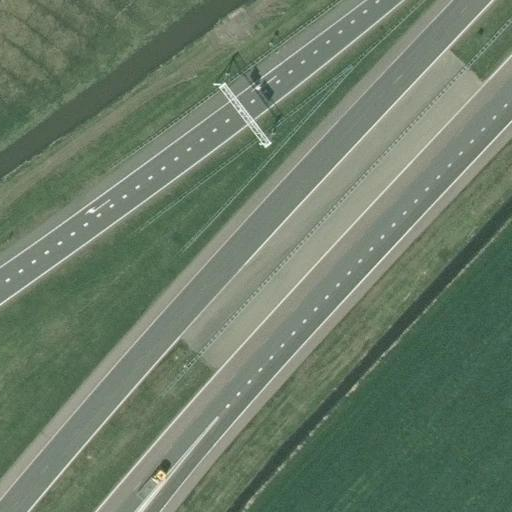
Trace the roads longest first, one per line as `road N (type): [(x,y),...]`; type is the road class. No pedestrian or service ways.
road 1 (motorway): [(472,0),(210,281),(12,511)]
road 2 (motorway): [(387,0),(247,116),(0,294)]
road 3 (motorway): [(205,408),(511,74)]
road 4 (motorway): [(118,511),(205,408)]
road 5 (motorway): [(136,511),(205,408)]
